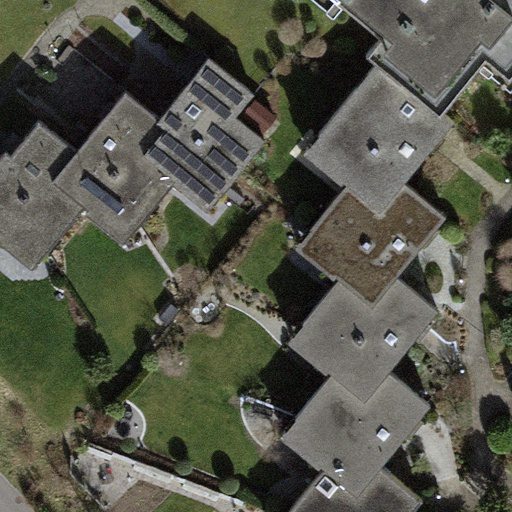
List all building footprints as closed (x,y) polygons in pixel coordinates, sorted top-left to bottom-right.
[(511,65),(511,0),(361,0),(485,99),(511,65)] [(392,204),(413,176),(458,118),(382,60),(315,146),(351,173),(392,204)] [(167,187),(193,210),(225,236),(299,147),(238,98),(196,148),(167,187)] [(84,212),(115,236),(149,263),(193,210),(167,187),(196,148),(164,121),(110,187),(84,212)] [(58,144),(0,213),(0,227),(72,287),(115,236),(84,212),(110,187),(58,144)] [(383,302),(407,270),(454,208),(413,176),(392,204),(351,173),(300,239),(344,273),(383,302)] [(374,394),(397,365),(449,301),(407,270),(383,302),(344,273),(297,332),(340,366),(374,394)] [(364,494),(390,462),(440,399),(397,365),(374,394),(340,366),(287,433),(331,468),(364,494)] [(411,511),(428,491),(390,462),(364,494),(331,468),(295,511),(411,511)]
